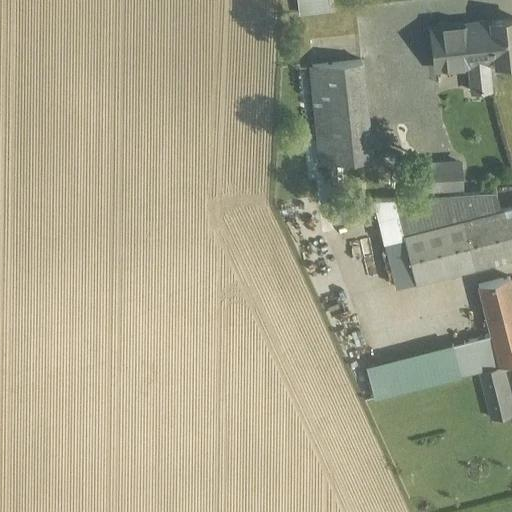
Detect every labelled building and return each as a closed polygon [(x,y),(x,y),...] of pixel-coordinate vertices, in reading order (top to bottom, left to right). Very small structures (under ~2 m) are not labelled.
[(329,0),(297,0),(299,13),(330,9),(329,0)] [(511,19),(491,22),(496,63),(511,61),(511,19)] [(491,22),(451,26),(447,23),(438,23),(435,28),(432,28),(437,68),(469,65),(488,63),(495,62),(495,63),(496,63),(491,22)] [(361,60),(312,65),(323,164),(371,158),(361,60)] [(488,63),(469,65),(472,91),(490,89),(488,63)] [(442,77),(466,75),(466,67),(441,69),(442,77)] [(459,162),(423,164),(424,188),(460,186),(459,162)] [(511,206),(481,214),(476,189),(454,191),(462,219),(404,234),(415,281),(511,255),(511,206)] [(511,286),(509,276),(478,284),(491,334),(483,336),(491,366),(498,364),(498,365),(511,361),(511,286)] [(491,366),(479,369),(491,417),(510,413),(498,365),(498,364),(491,366)]
